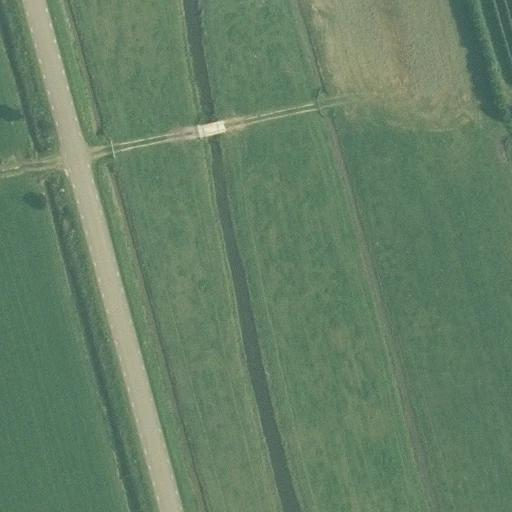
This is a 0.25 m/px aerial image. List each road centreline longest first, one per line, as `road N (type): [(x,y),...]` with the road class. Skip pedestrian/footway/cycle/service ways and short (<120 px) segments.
road 1 (tertiary): [(171,511),(32,0)]
road 2 (track): [(0,173),(359,98),(511,153)]
